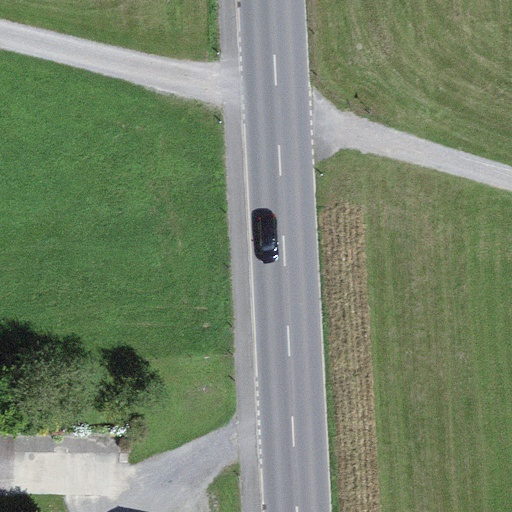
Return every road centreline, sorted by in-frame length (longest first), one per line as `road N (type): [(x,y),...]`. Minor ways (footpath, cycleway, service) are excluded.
road 1 (secondary): [(271,0),(295,511)]
road 2 (track): [(511,176),(277,108)]
